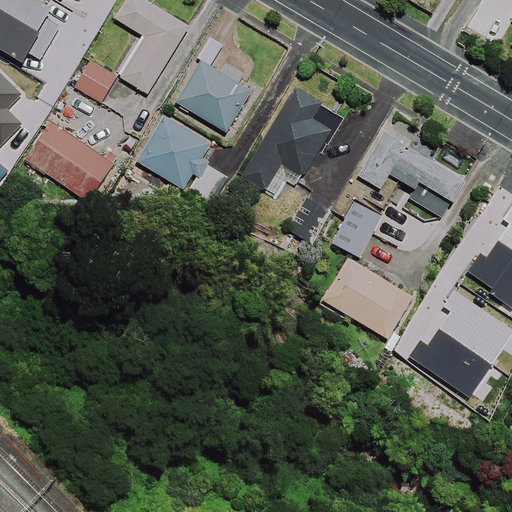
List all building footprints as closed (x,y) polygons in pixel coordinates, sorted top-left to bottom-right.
[(42,106),(83,38),(18,0),(9,0),(0,15),(0,42),(1,43),(0,45),(0,50),(4,53),(0,60),(0,82),(18,94),(0,113),(0,150),(9,159),(50,113),(42,106)] [(188,29),(141,0),(127,0),(116,20),(147,39),(122,79),(148,95),(188,29)] [(227,133),(252,92),(211,68),(223,46),(210,39),(198,61),(201,63),(177,104),(227,133)] [(117,79),(92,62),(76,87),(101,104),(117,79)] [(320,105),(295,90),(243,178),(275,197),(287,178),(298,185),(330,132),(311,121),(320,105)] [(211,145),(165,120),(140,165),(212,205),(226,179),(200,165),(211,145)] [(114,165),(52,125),(28,163),(89,203),(114,165)] [(465,184),(386,136),(360,178),(382,192),(392,177),(417,192),(412,200),(444,220),(465,184)] [(332,213),(307,199),(279,247),(298,258),(307,242),(313,246),(332,213)] [(382,216),(354,202),(332,245),(360,259),(382,216)] [(511,254),(471,233),(451,271),(511,304),(511,254)] [(412,298),(349,261),(324,301),(387,339),(412,298)]
